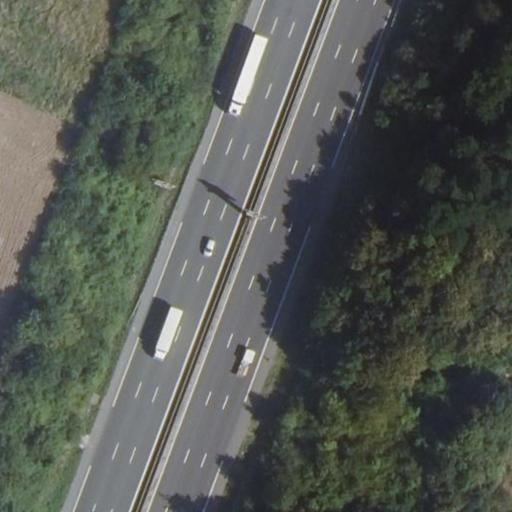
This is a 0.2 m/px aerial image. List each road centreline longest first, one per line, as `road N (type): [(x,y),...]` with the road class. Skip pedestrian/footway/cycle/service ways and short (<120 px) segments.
road 1 (motorway): [(174,511),(369,0)]
road 2 (motorway): [(293,0),(103,511)]
